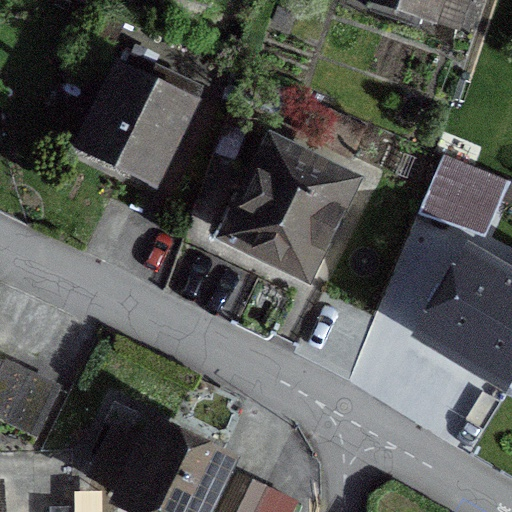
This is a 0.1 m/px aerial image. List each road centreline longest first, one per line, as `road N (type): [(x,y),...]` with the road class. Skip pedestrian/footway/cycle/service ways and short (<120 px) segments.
road 1 (residential): [(0,252),(356,429)]
road 2 (residential): [(356,429),(499,511)]
